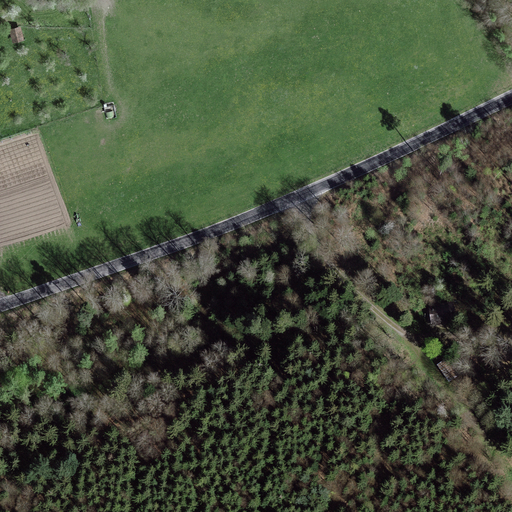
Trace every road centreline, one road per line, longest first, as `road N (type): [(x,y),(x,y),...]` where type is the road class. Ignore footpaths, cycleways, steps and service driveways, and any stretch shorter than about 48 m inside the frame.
road 1 (tertiary): [(511,97),(261,213),(0,306)]
road 2 (track): [(401,332),(320,251),(303,195)]
